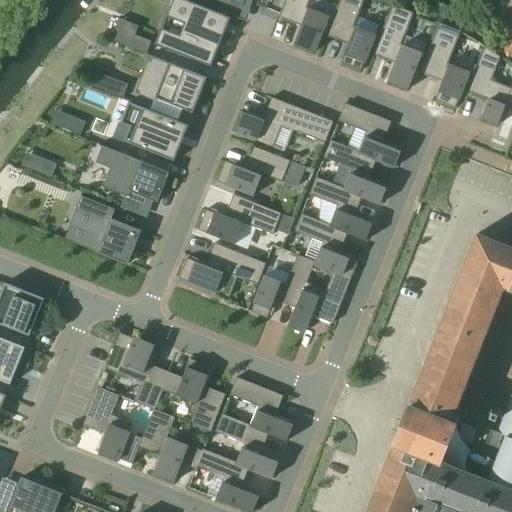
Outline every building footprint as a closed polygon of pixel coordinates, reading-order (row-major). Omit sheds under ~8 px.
[(205,64),(210,49),(215,51),(226,23),(222,21),(224,16),(183,0),(173,0),(165,20),(172,23),(163,47),(205,64)] [(185,0),(223,15),(224,11),(227,13),(232,0),(244,0),(249,2),(249,0),(185,0)] [(314,53),(328,16),(307,8),(309,0),(285,0),(278,17),(301,26),(294,45),(314,53)] [(361,71),(376,35),(354,26),(364,0),(340,0),(326,36),(348,45),(341,63),(361,71)] [(408,90),(422,53),(401,45),(414,13),(392,5),(373,54),(395,63),(388,82),(408,90)] [(455,108),(469,72),(448,63),(460,32),(458,30),(439,23),(419,73),(442,82),(435,101),(455,108)] [(134,35),(129,47),(143,53),(146,54),(151,42),(134,35)] [(509,62),(511,58),(511,39),(500,54),(509,62)] [(498,125),(505,106),(507,103),(511,89),(493,82),(502,58),(485,46),(467,91),(486,99),(489,100),(483,115),(482,119),(498,125)] [(152,57),(143,80),(159,87),(154,98),(192,113),(206,78),(152,57)] [(117,95),(121,84),(110,79),(105,91),(117,95)] [(301,109),(273,98),(271,98),(264,117),(263,120),(248,114),(244,113),(236,133),(273,147),(281,126),(283,127),(291,130),(324,143),(325,143),(327,139),(333,122),(301,109)] [(180,144),(176,143),(183,124),(128,102),(120,123),(129,127),(123,141),(173,161),(180,144)] [(366,132),(359,152),(358,152),(376,160),(395,168),(401,152),(397,150),(382,144),(384,141),(391,122),(345,104),(338,121),(339,121),(366,132)] [(69,118),(65,129),(80,135),(84,124),(69,118)] [(352,127),(340,124),(335,140),(348,143),(352,127)] [(380,204),(386,188),(383,187),(368,181),(369,178),(376,160),(358,152),(359,152),(331,141),(324,158),(352,169),(344,189),(362,196),(362,197),(380,204)] [(102,146),(95,163),(109,168),(102,187),(128,197),(130,192),(157,202),(168,172),(102,146)] [(280,157),(254,147),(252,146),(245,166),(244,169),(228,163),(225,161),(217,181),(228,186),(254,196),(262,174),(282,182),(282,181),(286,172),(290,161),(280,157)] [(51,177),(55,166),(40,160),(36,171),(51,177)] [(301,177),(305,167),(290,161),(286,172),(287,172),(301,177)] [(347,234),(366,241),(372,225),(368,224),(353,218),(355,215),(362,197),(362,196),(344,189),(316,178),(316,177),(309,195),(337,206),(329,225),(329,226),(347,233),(347,234)] [(272,210),(244,199),(233,195),(225,214),(224,217),(209,211),(207,210),(206,210),(198,230),(234,244),(243,223),(244,224),(273,235),(275,229),(281,214),(272,210)] [(92,212),(79,245),(127,264),(140,231),(111,219),(115,209),(81,196),(77,206),(92,212)] [(295,219),(294,219),(281,214),(275,229),(288,234),(289,234),(291,230),(295,219)] [(302,214),(301,214),(295,232),(323,243),(315,262),(311,261),(311,262),(330,270),(330,269),(351,277),(357,262),(354,261),(339,255),(340,252),(347,234),(347,233),(329,226),(329,225),(302,214)] [(511,248),(477,234),(420,376),(366,511),(511,511),(511,395),(497,433),(491,430),(486,442),(500,448),(496,459),(473,450),(464,472),(449,465),(439,462),(454,423),(457,422),(459,416),(453,413),(461,392),(502,287),(511,291),(511,290),(511,288),(511,248)] [(266,264),(265,263),(214,243),(206,263),(205,266),(190,260),(187,258),(179,279),(215,293),(216,293),(229,298),(237,277),(245,280),(257,285),(258,285),(262,274),(266,264)] [(277,301),(291,306),(292,307),(299,289),(300,290),(303,281),(311,262),(311,261),(297,255),(286,284),(265,275),(251,312),(267,318),(268,315),(274,300),(277,301)] [(311,314),(314,315),(333,323),(351,277),(330,269),(330,270),(311,262),(303,281),(300,290),(299,289),(292,307),(295,308),(288,327),(304,333),(305,329),(311,314)] [(41,306),(44,299),(5,283),(2,291),(0,295),(0,324),(2,325),(24,334),(29,336),(41,306)] [(134,337),(134,339),(119,333),(105,368),(120,374),(141,382),(134,402),(153,410),(155,410),(161,395),(163,391),(170,373),(150,365),(147,364),(149,359),(153,349),(155,345),(134,337)] [(0,381),(10,386),(24,349),(0,339),(0,381)] [(210,367),(190,359),(183,378),(170,373),(163,391),(197,404),(189,424),(211,432),(211,430),(218,413),(225,395),(206,387),(203,386),(209,371),(210,367)] [(283,396),(244,380),(237,377),(230,395),(253,404),(258,406),(250,426),(269,433),(268,434),(282,439),(287,442),(293,425),(289,424),(275,418),(276,415),(283,396)] [(111,415),(119,396),(98,387),(83,425),(103,433),(106,434),(101,446),(100,449),(98,452),(118,460),(133,424),(111,415)] [(175,418),(155,410),(153,410),(139,447),(158,455),(161,456),(155,471),(154,474),(174,482),(182,464),(196,470),(197,467),(196,467),(202,451),(189,446),(187,445),(167,437),(175,418)] [(250,426),(245,424),(222,414),(215,432),(239,441),(244,443),(236,462),(249,467),(248,468),(248,469),(272,478),(279,462),(275,461),(260,455),(261,452),(268,434),(269,433),(250,426)] [(236,462),(231,460),(202,449),(202,451),(196,467),(197,467),(217,475),(224,478),(216,499),(239,508),(249,511),(253,511),(257,501),(259,497),(255,496),(252,494),(240,490),(241,487),(248,469),(248,468),(249,467),(236,462)] [(57,511),(63,498),(30,485),(28,490),(18,486),(7,511),(57,511)]
